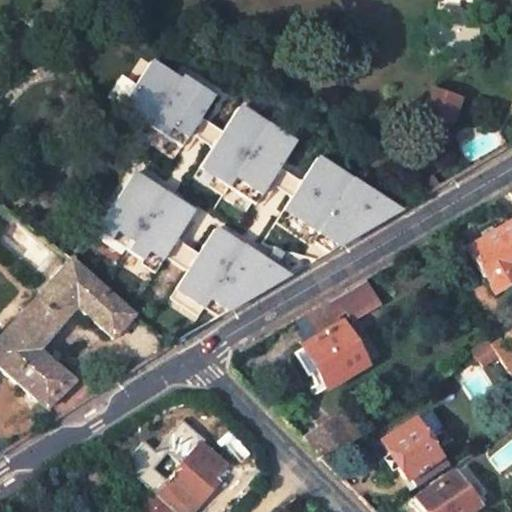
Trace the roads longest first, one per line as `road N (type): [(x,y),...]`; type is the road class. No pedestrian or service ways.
road 1 (unclassified): [(193,357),(511,167)]
road 2 (unclassified): [(0,470),(80,434),(193,357)]
road 3 (unknown): [(393,238),(252,123)]
road 4 (unclassified): [(193,357),(304,470)]
